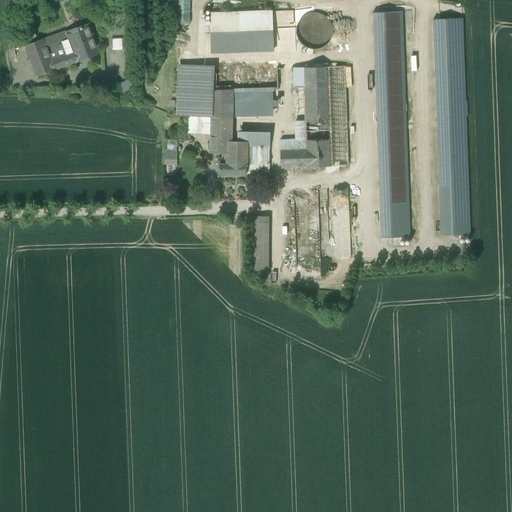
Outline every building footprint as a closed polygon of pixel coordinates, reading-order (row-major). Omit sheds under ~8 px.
[(294,29),(306,39),(304,42),(316,52),(330,36),(325,32),(331,24),(311,9),(294,29)] [(272,11),(211,13),(212,52),(273,50),(272,11)] [(402,12),(372,13),(380,238),(410,237),(402,12)] [(462,19),(433,20),(440,236),(470,235),(462,19)] [(67,32),(66,32),(74,53),(66,56),(69,64),(99,53),(89,25),(67,32)] [(66,31),(43,39),(55,70),(69,64),(66,56),(74,53),(66,32),(67,32),(66,31)] [(122,49),(121,38),(111,38),(112,49),(122,49)] [(43,39),(25,46),(36,77),(55,70),(43,39)] [(203,66),(179,67),(178,115),(187,116),(211,117),(212,70),(203,66)] [(344,66),(329,67),(332,166),(348,166),(344,66)] [(329,67),(293,68),(294,88),(304,87),(306,149),(281,150),(280,150),(280,151),(281,162),(280,162),(281,167),(281,168),(306,167),(307,167),(332,166),(329,67)] [(277,68),(212,70),(211,117),(210,134),(210,142),(222,143),(221,145),(228,145),(228,142),(231,142),(232,90),(236,90),(272,89),(278,89),(277,68)] [(115,93),(131,93),(131,81),(115,82),(115,93)] [(272,89),(236,90),(235,114),(271,113),(272,89)] [(211,117),(187,116),(186,133),(210,134),(211,117)] [(269,135),(256,135),(239,134),(238,142),(239,142),(239,145),(247,146),(269,146),(269,135)] [(166,139),(166,159),(176,159),(176,139),(166,139)] [(231,142),(228,142),(228,145),(221,145),(222,143),(210,142),(210,153),(227,153),(226,164),(219,164),(219,176),(246,175),(246,174),(246,164),(247,146),(239,145),(239,142),(238,142),(231,142)] [(269,146),(247,146),(246,164),(270,163),(269,146)] [(270,163),(246,164),(246,174),(269,173),(270,163)] [(334,255),(351,255),(349,188),(332,189),(334,255)] [(269,222),(251,221),(251,272),(268,272),(269,222)]
